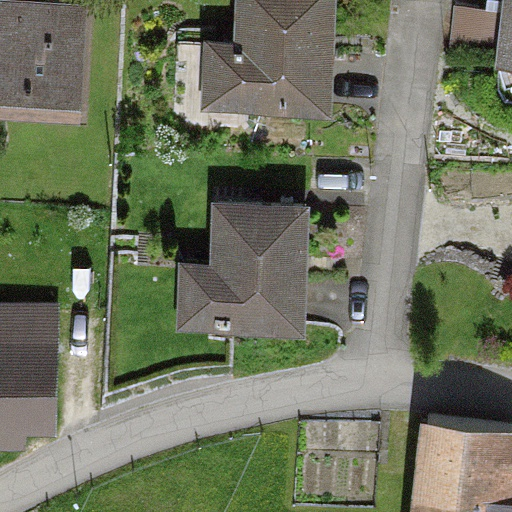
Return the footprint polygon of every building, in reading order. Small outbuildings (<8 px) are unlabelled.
[(0,0),(0,108),(69,113),(76,4),(16,0),(0,0)] [(237,0),(233,102),(319,106),(323,0),(237,0)] [(511,0),(501,0),(500,12),(450,6),(445,54),(495,60),(495,64),(511,66),(511,0)] [(295,276),(295,275),(298,205),(213,202),(208,322),(294,325),(295,276)] [(48,425),(51,342),(0,340),(0,441),(17,442),(18,424),(48,425)] [(511,511),(511,464),(494,462),(497,430),(508,431),(509,425),(423,415),(413,511),(511,511)]
